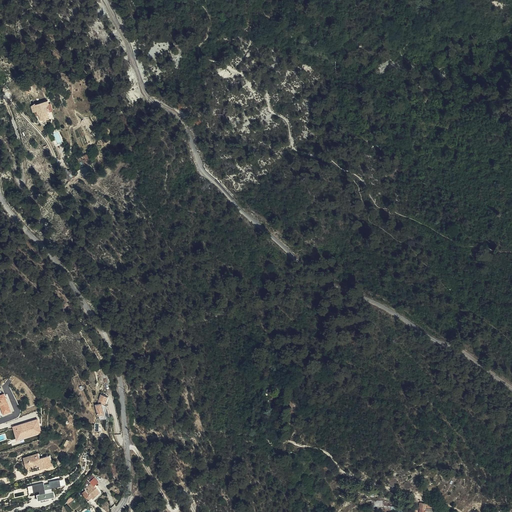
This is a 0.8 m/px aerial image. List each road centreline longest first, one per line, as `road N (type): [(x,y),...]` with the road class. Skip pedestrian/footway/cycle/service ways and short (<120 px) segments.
road 1 (unclassified): [(511,388),(400,317),(317,279),(237,205),(204,173),(178,115),(144,90),(107,0)]
road 2 (unclassified): [(0,198),(83,297),(114,360),(128,462),(118,511)]
